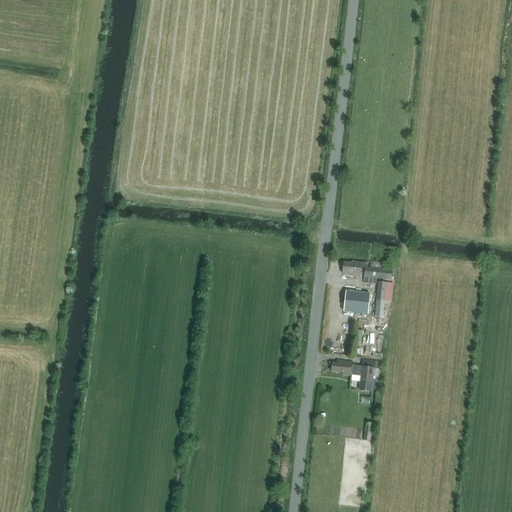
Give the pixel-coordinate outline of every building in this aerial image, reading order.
[(382,269),(383,263),(371,262),(370,264),(352,262),(352,263),(344,262),(342,274),(345,274),(344,275),(360,277),(360,273),(364,274),(364,278),(391,280),(392,270),(382,269)] [(393,284),(378,282),(377,301),(375,317),(384,318),(385,301),(392,302),(393,284)] [(370,294),(346,291),(343,312),(368,315),(370,294)] [(374,369),(353,366),(354,363),(337,361),(337,364),(332,363),(331,372),(342,373),(342,376),(352,377),(352,375),(361,377),(360,391),(372,393),(374,369)] [(371,442),(374,425),(366,424),(363,441),(371,442)]
